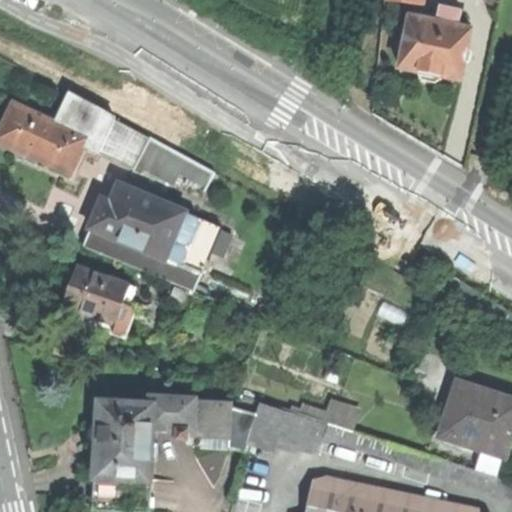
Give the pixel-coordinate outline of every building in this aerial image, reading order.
[(444,76),(464,80),(474,27),(461,25),(464,10),(441,6),(438,20),(411,15),(401,66),(412,68),(420,70),(424,79),(438,81),(444,76)] [(276,56),(273,60),(292,71),(296,64),(282,55),(278,53),(276,56)] [(72,100),(58,128),(88,143),(85,150),(101,157),(135,174),(140,165),(151,142),(72,100)] [(6,128),(0,139),(0,144),(72,179),(82,156),(85,150),(88,143),(58,128),(15,108),(6,128)] [(151,142),(140,165),(177,184),(181,176),(209,191),(216,176),(151,142)] [(98,164),(101,157),(85,150),(82,156),(98,164)] [(173,286),(196,296),(206,271),(209,266),(223,232),(121,190),(114,208),(104,205),(95,227),(85,250),(173,286)] [(217,269),(209,266),(206,271),(214,275),(217,269)] [(214,275),(206,271),(196,296),(213,302),(256,320),(266,296),(214,275)] [(92,330),(127,343),(139,311),(132,309),(138,293),(78,272),(70,295),(64,311),(95,322),(92,330)] [(213,302),(196,296),(173,286),(166,306),(168,307),(169,304),(206,320),(213,302)] [(69,361),(75,344),(39,332),(34,349),(69,361)] [(495,457),(505,461),(511,438),(511,402),(458,384),(440,439),(495,457)] [(152,432),(195,434),(197,406),(197,404),(153,402),(152,408),(123,407),(123,410),(103,409),(102,431),(101,447),(99,481),(151,483),(152,432)] [(251,448),(273,454),(285,411),(263,404),(259,418),(251,448)] [(232,408),(197,406),(195,434),(194,439),(230,440),(229,452),(248,457),(251,448),(259,418),(231,411),(232,408)] [(333,426),(354,433),(360,414),(339,407),(333,426)] [(438,476),(443,461),(402,448),(397,464),(438,476)] [(499,479),(505,461),(495,457),(489,476),(499,479)] [(115,511),(150,511),(151,483),(99,481),(98,511),(115,511)] [(416,511),(419,500),(328,482),(316,490),(311,511),(416,511)] [(475,511),(419,500),(416,511),(475,511)]
